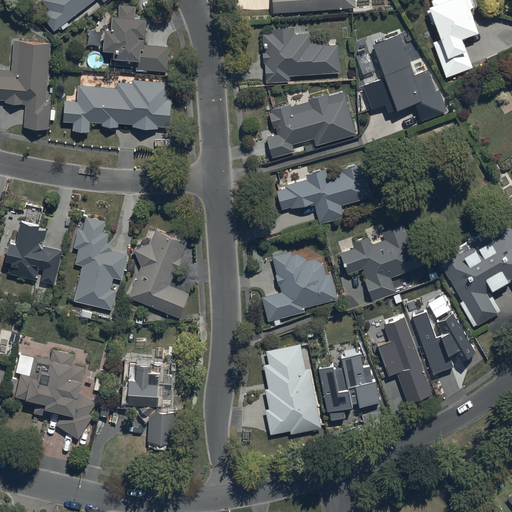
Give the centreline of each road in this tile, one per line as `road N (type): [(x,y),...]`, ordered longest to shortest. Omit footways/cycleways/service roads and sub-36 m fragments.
road 1 (residential): [(229,496),(216,417),(227,327),(217,178)]
road 2 (residential): [(511,379),(459,416),(367,460),(229,496)]
road 3 (residential): [(217,178),(119,180),(0,161)]
road 4 (residential): [(229,496),(142,502),(31,480)]
road 5 (residential): [(217,178),(207,41),(191,0)]
